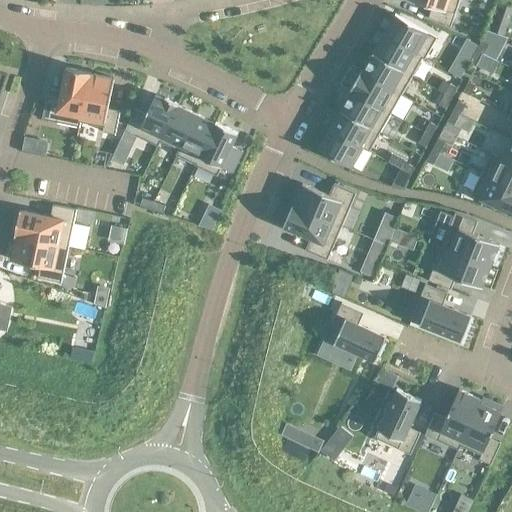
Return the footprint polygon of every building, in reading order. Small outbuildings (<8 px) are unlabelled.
[(410,0),(432,7),(428,19),(451,26),(455,14),(459,0),(410,0)] [(436,38),(395,14),(383,35),(423,57),(422,58),(424,59),(436,38)] [(423,57),(383,35),(372,53),(412,76),(422,58),(423,57)] [(483,54),(489,44),(482,40),(476,51),(483,54)] [(471,55),(477,44),(470,41),(464,51),(471,55)] [(477,65),(483,54),(476,51),(470,61),(477,65)] [(412,76),(372,53),(362,71),(361,72),(401,95),(412,76)] [(47,95),(42,119),(80,127),(81,123),(80,122),(90,73),(91,73),(91,72),(65,67),(59,97),(47,95)] [(401,95),(361,72),(362,71),(361,71),(349,91),(351,92),(351,91),(390,113),(401,95)] [(90,73),(80,122),(81,123),(102,127),(101,131),(116,134),(121,110),(109,108),(115,78),(91,73),(90,73)] [(470,96),(475,85),(468,81),(463,92),(470,96)] [(451,98),(457,88),(450,84),(444,95),(451,98)] [(390,113),(351,91),(351,92),(340,110),(380,132),(390,113)] [(135,107),(124,131),(158,147),(161,142),(160,141),(177,104),(178,105),(179,104),(165,97),(165,98),(156,94),(147,113),(135,107)] [(446,109),(451,98),(444,95),(439,105),(446,109)] [(460,115),(465,105),(458,101),(453,112),(460,115)] [(177,104),(160,141),(161,142),(178,150),(179,150),(197,114),(178,105),(177,104)] [(380,132),(340,110),(330,129),(363,147),(362,148),(369,152),(380,132)] [(454,126),(460,115),(453,112),(447,122),(454,126)] [(178,150),(175,155),(195,165),(196,165),(216,123),(215,123),(197,114),(179,150),(178,150)] [(195,165),(194,166),(217,177),(222,168),(233,173),(244,151),(232,146),(239,133),(216,122),(215,123),(216,123),(196,165),(195,165)] [(431,137),(437,126),(430,122),(424,133),(431,137)] [(363,147),(330,129),(318,149),(351,168),(362,148),(363,147)] [(425,147),(431,137),(424,133),(418,144),(425,147)] [(25,137),(22,150),(30,152),(33,138),(25,137)] [(440,154),(445,143),(438,139),(432,150),(440,154)] [(511,165),(511,140),(509,139),(500,157),(500,159),(511,165)] [(434,164),(440,154),(432,150),(427,161),(434,164)] [(114,152),(111,159),(122,165),(126,157),(114,152)] [(511,165),(500,159),(500,157),(492,153),(481,175),(511,189),(511,165)] [(411,175),(415,168),(404,162),(400,169),(411,175)] [(407,182),(411,175),(400,169),(396,176),(407,182)] [(511,214),(511,189),(481,175),(471,195),(511,214)] [(341,226),(356,193),(334,184),(329,195),(302,184),(294,205),(293,206),(341,226)] [(142,200),(140,208),(151,211),(153,204),(142,200)] [(16,234),(16,235),(70,246),(77,209),(53,204),(51,215),(21,208),(16,234)] [(153,204),(151,211),(162,215),(165,207),(153,204)] [(327,260),(341,226),(293,206),(294,205),(292,204),(283,227),(310,239),(305,250),(327,260)] [(495,264),(500,250),(497,248),(499,244),(472,234),(477,222),(455,213),(441,247),(490,267),(492,263),(495,264)] [(201,220),(198,225),(213,230),(215,226),(201,220)] [(387,245),(390,236),(378,231),(374,240),(387,245)] [(14,234),(9,260),(41,266),(38,278),(62,283),(70,246),(16,235),(16,234),(14,234)] [(482,288),(490,267),(441,247),(428,281),(450,289),(455,278),(482,288)] [(378,266),(365,261),(361,271),(373,277),(378,266)] [(461,341),(471,316),(443,305),(447,294),(425,285),(410,321),(461,341)] [(386,343),(383,342),(386,337),(358,324),(363,313),(341,303),(336,315),(339,316),(328,341),(374,361),(377,356),(380,357),(386,343)] [(83,349),(81,361),(92,363),(93,355),(94,352),(83,349)] [(393,388),(398,376),(384,370),(375,380),(393,388)] [(409,428),(421,400),(397,389),(374,438),(410,455),(420,433),(409,428)] [(460,445),(480,402),(481,400),(459,390),(446,418),(435,413),(425,435),(459,450),(461,446),(460,445)] [(489,438),(501,412),(480,402),(460,445),(461,446),(481,455),(479,459),(491,465),(501,443),(489,438)] [(286,424),(281,435),(293,440),(298,429),(286,424)] [(311,435),(306,446),(318,451),(323,440),(311,435)]
